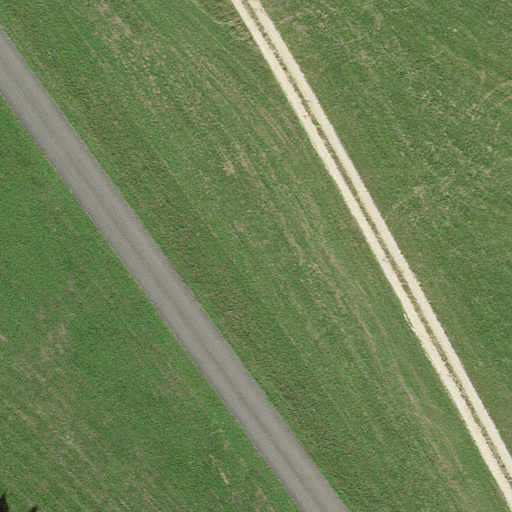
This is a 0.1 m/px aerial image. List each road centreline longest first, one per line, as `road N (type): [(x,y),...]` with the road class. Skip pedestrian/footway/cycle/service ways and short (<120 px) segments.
road 1 (track): [(511,502),(235,0)]
road 2 (unclassified): [(0,69),(326,511)]
